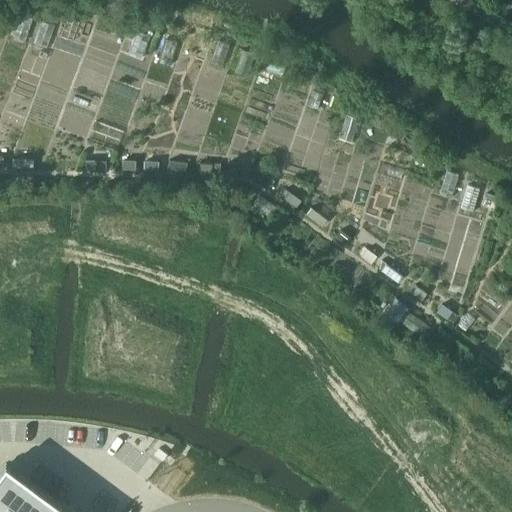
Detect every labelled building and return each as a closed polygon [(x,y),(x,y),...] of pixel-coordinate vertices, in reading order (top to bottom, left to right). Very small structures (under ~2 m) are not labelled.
[(33,158),(13,158),(13,168),(33,168),(33,158)] [(122,159),(122,169),(135,169),(135,160),(122,159)] [(171,160),(168,170),(185,172),(187,161),(171,160)] [(105,161),(94,161),(94,170),(105,170),(105,161)] [(241,162),(230,162),(230,173),(241,173),(241,162)] [(265,173),(260,180),(269,187),(274,180),(265,173)] [(286,190),(281,196),(296,206),(300,200),(286,190)] [(261,195),(254,204),(271,218),(278,209),(261,195)] [(312,208),(307,214),(322,225),(327,219),(312,208)] [(341,230),(336,236),(346,243),(350,237),(341,230)] [(365,248),(359,256),(371,264),(377,256),(365,248)] [(386,264),(382,271),(398,282),(402,275),(386,264)] [(417,287),(413,293),(423,300),(427,294),(417,287)] [(395,298),(385,314),(399,323),(409,307),(395,298)] [(443,305),(438,312),(448,319),(454,322),(458,315),(453,312),(443,305)] [(0,511),(72,511),(6,462),(0,469),(0,511)]
